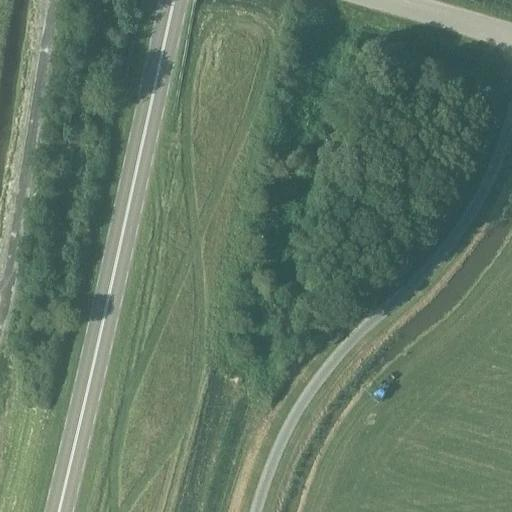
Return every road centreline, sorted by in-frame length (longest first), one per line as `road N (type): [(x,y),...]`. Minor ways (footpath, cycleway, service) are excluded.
road 1 (primary): [(60,511),(173,0)]
road 2 (unclassified): [(511,43),(364,0)]
